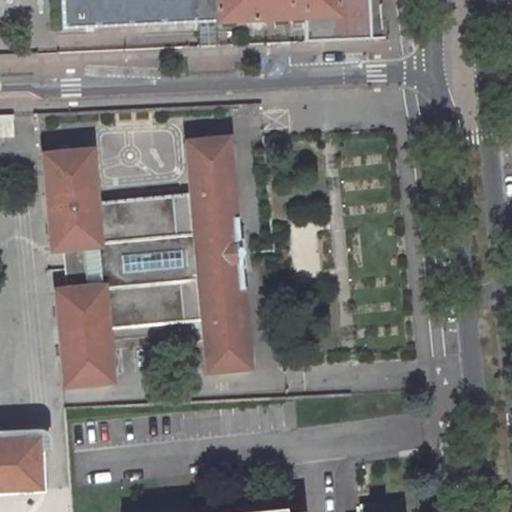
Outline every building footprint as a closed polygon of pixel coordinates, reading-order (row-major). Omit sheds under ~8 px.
[(60,0),(62,28),(303,18),(304,42),(369,39),(367,0),(60,0)] [(0,138),(14,138),(13,117),(0,117),(0,138)] [(91,150),(43,154),(51,251),(98,247),(101,286),(54,291),(63,387),(111,381),(106,329),(204,320),(208,371),(249,367),(229,139),(185,143),(190,195),(95,204),(91,150)] [(0,492),(42,490),(39,448),(47,448),(47,436),(40,430),(0,431),(0,492)] [(408,511),(408,503),(366,506),(366,511),(408,511)]
